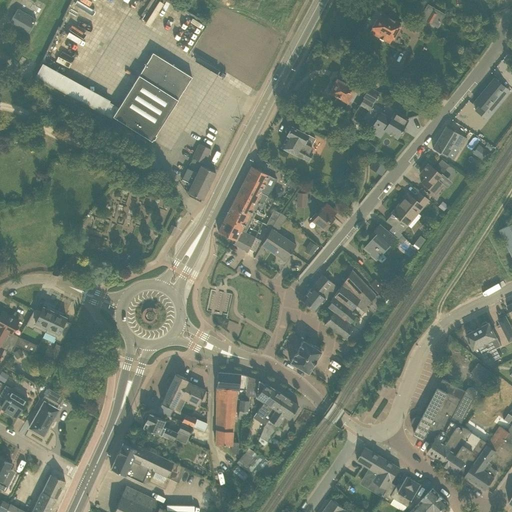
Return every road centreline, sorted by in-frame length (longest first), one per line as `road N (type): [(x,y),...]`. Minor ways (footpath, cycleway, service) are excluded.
road 1 (residential): [(288,298),(488,63),(504,36),(506,9)]
road 2 (secondary): [(207,220),(320,0)]
road 3 (tertiary): [(389,428),(428,342),(458,314),(511,288)]
road 4 (track): [(0,59),(165,158)]
road 5 (track): [(511,191),(439,305),(444,324)]
road 6 (tertiary): [(484,511),(417,462),(389,428)]
